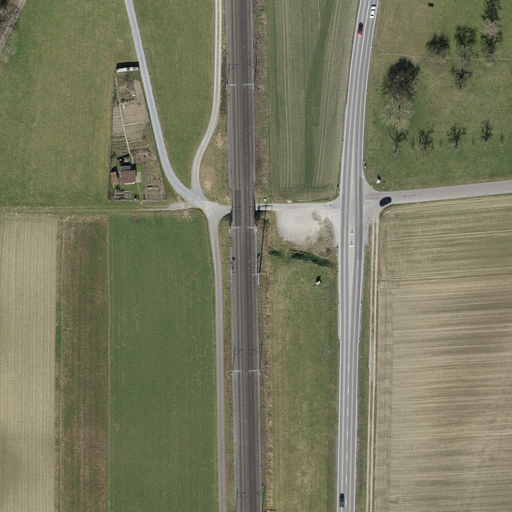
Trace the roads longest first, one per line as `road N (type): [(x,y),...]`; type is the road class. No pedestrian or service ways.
road 1 (track): [(378,200),(369,511)]
road 2 (primary): [(347,511),(353,204)]
road 3 (track): [(215,208),(170,174),(128,0)]
road 4 (track): [(198,202),(195,167),(216,106),(218,0)]
road 5 (primary): [(353,204),(370,0)]
road 6 (track): [(198,202),(0,208)]
road 7 (unclassified): [(511,184),(353,204)]
